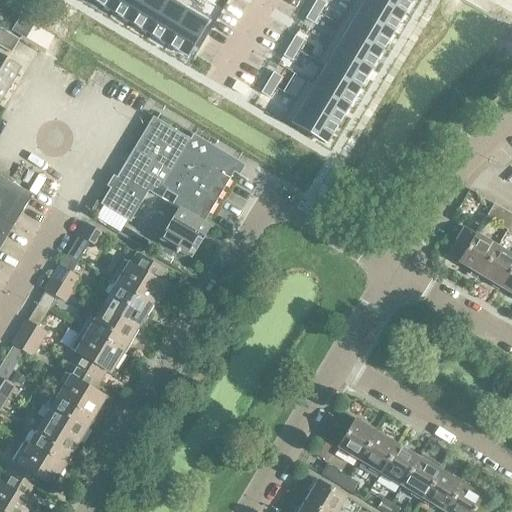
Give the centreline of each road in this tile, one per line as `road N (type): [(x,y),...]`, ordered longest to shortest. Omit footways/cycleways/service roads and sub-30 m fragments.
road 1 (residential): [(77,511),(273,196),(399,270)]
road 2 (residential): [(481,0),(378,178),(275,120)]
road 3 (residential): [(511,479),(335,374)]
road 4 (residential): [(250,511),(335,374)]
road 5 (residential): [(399,270),(488,165)]
road 6 (residential): [(511,338),(399,270)]
road 7 (residential): [(335,374),(399,270)]
